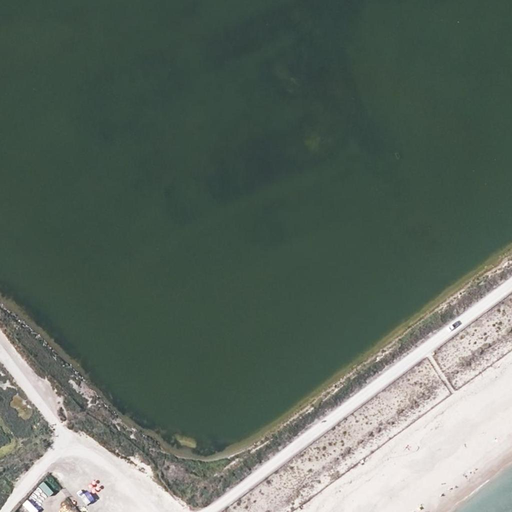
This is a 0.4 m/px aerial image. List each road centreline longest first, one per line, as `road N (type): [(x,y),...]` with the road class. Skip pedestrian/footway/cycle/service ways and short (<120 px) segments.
road 1 (track): [(511,284),(208,511)]
road 2 (unclassified): [(69,451),(0,348)]
